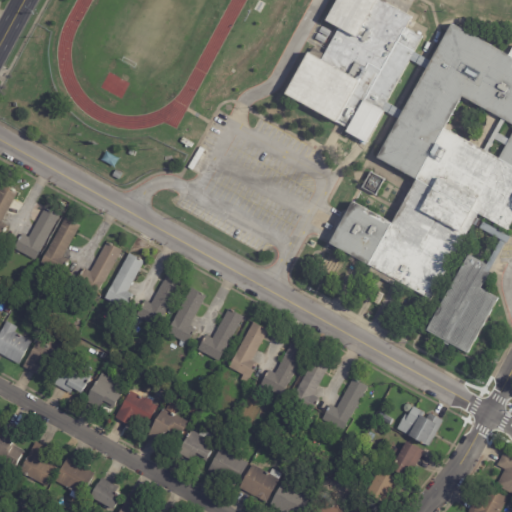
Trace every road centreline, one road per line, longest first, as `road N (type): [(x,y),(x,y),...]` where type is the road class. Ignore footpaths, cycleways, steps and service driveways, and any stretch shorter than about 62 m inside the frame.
road 1 (residential): [(511,427),(0,133)]
road 2 (residential): [(220,511),(0,385)]
road 3 (residential): [(511,384),(454,480),(423,511)]
